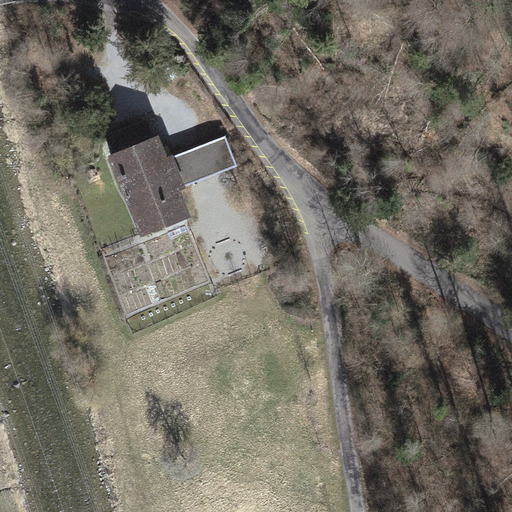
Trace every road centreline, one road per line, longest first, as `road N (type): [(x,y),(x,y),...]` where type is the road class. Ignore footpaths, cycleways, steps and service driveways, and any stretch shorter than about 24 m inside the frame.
road 1 (unclassified): [(310,209),(360,511)]
road 2 (unclassified): [(152,0),(185,32),(310,209)]
road 3 (unclassified): [(310,209),(417,263),(511,328)]
